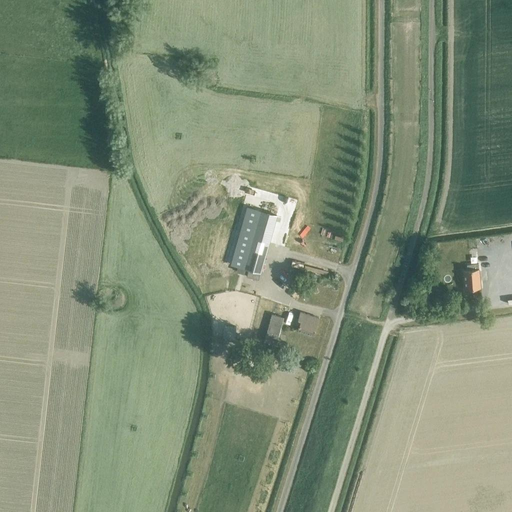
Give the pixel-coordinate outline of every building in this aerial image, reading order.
[(247,206),(231,264),(249,269),(247,276),(258,279),(260,272),(276,215),(247,206)] [(316,246),(324,246),(325,238),(317,238),(316,246)] [(463,271),(465,289),(479,287),(476,263),(466,264),(467,270),(463,271)] [(297,330),(313,336),(319,318),(300,312),(298,319),(296,318),(295,324),(299,325),(297,330)] [(272,313),(264,341),(276,345),(283,317),(272,313)]
